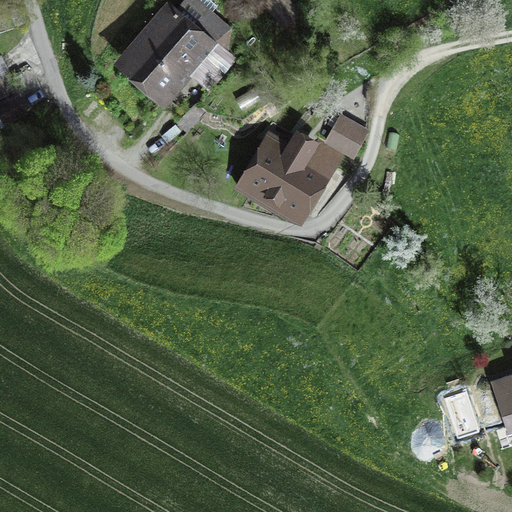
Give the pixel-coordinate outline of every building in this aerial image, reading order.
[(288,6),(277,15),(285,25),(296,16),(288,6)] [(129,65),(163,93),(185,67),(206,42),(173,14),(129,65)] [(231,64),(206,42),(185,67),(210,88),(231,64)] [(26,112),(19,98),(0,106),(0,117),(3,123),(26,112)] [(197,104),(179,121),(188,131),(207,113),(197,104)] [(368,137),(344,121),(330,143),(353,159),(368,137)] [(264,141),(237,186),(290,218),(295,210),(299,212),(321,176),(320,175),(328,162),(334,166),(342,154),(316,139),(311,148),(296,139),(293,145),(276,135),(270,145),(264,141)] [(511,425),(511,376),(494,383),(509,427),(511,425)]
